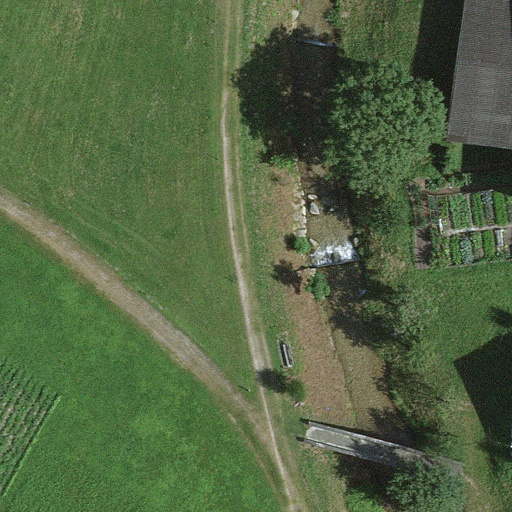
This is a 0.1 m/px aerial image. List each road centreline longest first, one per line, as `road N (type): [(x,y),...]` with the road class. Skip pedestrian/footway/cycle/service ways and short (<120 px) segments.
road 1 (track): [(303,511),(238,235),(231,0)]
road 2 (track): [(0,209),(76,265),(289,456)]
